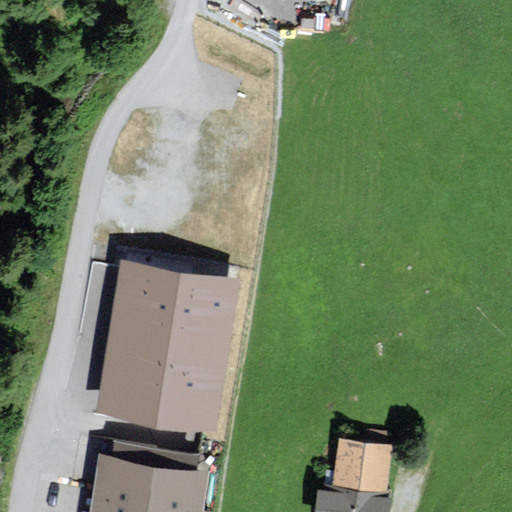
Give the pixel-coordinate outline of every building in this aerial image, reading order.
[(134,227),(232,243),(247,148),(149,132),(134,227)] [(132,267),(111,395),(205,410),(225,282),(132,267)] [(377,492),(383,440),(339,435),(334,469),(332,489),(384,495),(384,493),(377,492)] [(188,511),(195,471),(111,457),(101,511),(188,511)] [(321,511),(387,511),(389,496),(384,495),(332,489),(334,469),(328,468),(321,511)]
